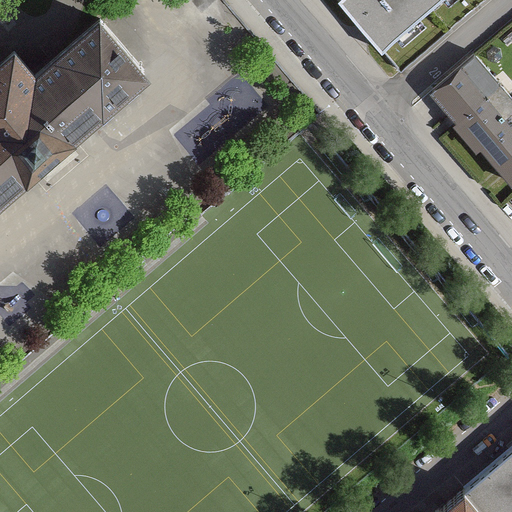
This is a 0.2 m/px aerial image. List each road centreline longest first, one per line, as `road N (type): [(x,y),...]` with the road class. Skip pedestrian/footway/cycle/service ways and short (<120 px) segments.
road 1 (unclassified): [(377,116),(511,273)]
road 2 (unclassified): [(377,116),(510,0)]
road 3 (residential): [(511,407),(386,511)]
road 4 (unclassified): [(276,0),(377,116)]
